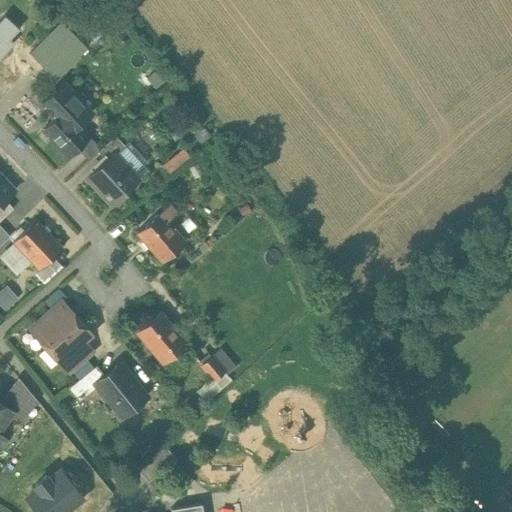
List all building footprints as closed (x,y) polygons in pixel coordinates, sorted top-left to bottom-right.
[(74,37),(61,23),(49,34),(63,49),(68,44),(74,37)] [(49,34),(29,53),(43,68),(63,49),(49,34)] [(86,50),(74,37),(68,44),(80,56),(86,50)] [(63,49),(43,68),(55,80),(80,56),(68,44),(63,49)] [(78,98),(63,82),(40,104),(41,105),(43,104),(56,117),(68,106),(74,113),(71,116),(78,124),(87,115),(87,108),(78,98)] [(56,117),(42,130),(67,156),(89,136),(78,124),(71,116),(74,113),(68,106),(56,117)] [(115,135),(98,151),(106,160),(115,152),(116,152),(124,144),(115,135)] [(143,164),(124,144),(116,152),(134,172),(143,164)] [(106,160),(87,178),(110,203),(138,176),(134,172),(116,152),(115,152),(106,160)] [(0,175),(0,203),(5,199),(14,190),(0,175)] [(0,219),(13,208),(5,199),(0,203),(0,219)] [(169,204),(160,212),(167,220),(176,212),(169,204)] [(167,220),(160,212),(136,231),(162,261),(185,242),(167,220)] [(61,247),(34,219),(12,240),(39,268),(61,247)] [(0,225),(0,244),(9,236),(0,225)] [(0,289),(0,302),(6,309),(20,296),(8,282),(0,289)] [(58,287),(44,300),(52,309),(61,301),(66,297),(58,287)] [(89,332),(61,301),(52,309),(31,328),(47,346),(59,359),(82,339),(89,332)] [(160,312),(137,331),(162,362),(186,342),(160,312)] [(82,339),(59,359),(69,370),(84,356),(91,349),(82,339)] [(59,359),(47,346),(38,353),(51,367),(59,359)] [(236,366),(221,348),(212,355),(224,370),(227,373),(236,366)] [(224,370),(212,355),(210,356),(208,353),(199,361),(202,363),(201,364),(212,378),(211,378),(220,389),(231,379),(224,371),(224,370)] [(84,356),(69,369),(78,379),(93,367),(84,356)] [(146,396),(120,362),(104,375),(95,382),(97,386),(121,416),(146,396)] [(78,379),(68,387),(78,401),(97,386),(95,382),(104,375),(96,365),(93,367),(78,379)] [(211,378),(197,390),(206,401),(220,389),(211,378)] [(20,379),(1,404),(11,412),(11,413),(20,420),(35,398),(20,379)] [(0,403),(0,427),(11,413),(11,412),(1,404),(0,403)] [(60,470),(49,479),(46,476),(34,485),(37,489),(27,497),(38,511),(65,511),(82,498),(60,470)] [(172,511),(203,511),(202,503),(171,508),(172,511)]
